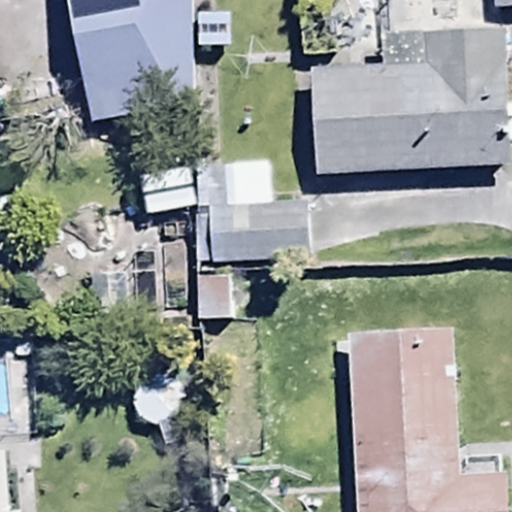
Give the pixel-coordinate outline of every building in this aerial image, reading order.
[(193,0),(68,0),(95,126),(196,106),(193,0)] [(329,58),(375,57),(372,0),(327,0),(329,58)] [(382,67),(310,71),(317,181),(511,169),(511,162),(504,29),(427,34),(425,3),(378,6),(382,67)] [(269,164),(196,165),(197,324),(231,323),(231,268),(304,267),(303,204),(269,204),(269,164)] [(126,274),(84,276),(88,332),(131,330),(130,320),(156,318),(154,296),(127,298),(126,274)] [(456,302),(347,305),(353,511),(501,511),(499,436),(460,437),(456,302)]
